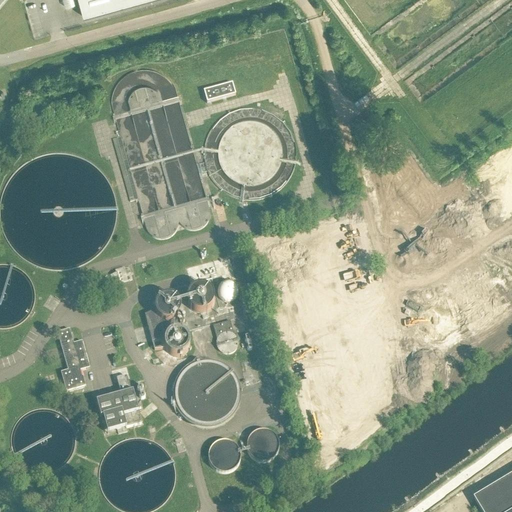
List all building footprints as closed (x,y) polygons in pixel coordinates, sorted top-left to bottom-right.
[(78,0),(79,3),(83,16),(122,6),(142,0),(78,0)] [(204,93),(207,105),(235,97),(232,86),(204,93)] [(500,330),(511,320),(511,134),(411,210),(449,261),(463,280),(500,330)] [(411,227),(404,204),(381,210),(388,234),(411,227)] [(116,275),(102,279),(105,289),(132,282),(129,272),(125,273),(124,270),(115,272),(116,275)] [(228,306),(231,305),(234,304),(237,301),(239,298),(239,295),(238,291),(237,288),(234,286),(230,284),(227,284),(223,285),(220,287),(218,290),(217,294),(218,297),(219,300),(221,303),(224,305),(228,306)] [(145,317),(154,352),(165,351),(165,350),(164,349),(164,348),(164,347),(164,346),(164,345),(164,344),(164,343),(165,342),(165,341),(166,339),(167,338),(167,337),(168,337),(170,335),(171,334),(173,334),(174,333),(176,333),(178,333),(179,333),(180,333),(180,331),(178,322),(176,321),(175,322),(174,322),(173,323),(171,324),(169,324),(167,324),(165,324),(163,323),(162,323),(161,322),(159,321),(158,320),(157,319),(157,318),(156,316),(155,315),(155,314),(155,313),(145,317)] [(213,328),(217,343),(217,341),(218,340),(219,339),(219,338),(221,337),(222,337),(223,336),(224,336),(227,335),(228,335),(229,336),(231,336),(232,337),(233,337),(234,338),(230,323),(213,328)] [(82,379),(80,373),(90,370),(83,343),(74,346),(69,331),(57,335),(68,373),(61,375),(66,394),(86,388),(83,378),(82,379)] [(228,358),(231,358),(234,357),(237,354),(239,351),(239,347),(239,344),(237,341),(234,338),(230,337),(227,337),(223,338),(220,340),(219,343),(218,346),(218,350),(219,353),(221,356),(224,358),(228,358)] [(434,376),(445,368),(438,357),(426,366),(434,376)] [(121,397),(96,404),(100,420),(103,419),(107,435),(117,433),(118,436),(127,434),(126,430),(141,426),(133,394),(130,395),(126,379),(117,382),(121,397)] [(511,511),(511,479),(475,502),(481,511),(511,511)]
